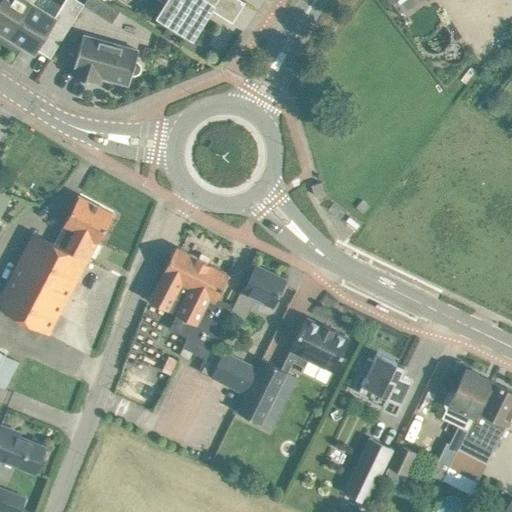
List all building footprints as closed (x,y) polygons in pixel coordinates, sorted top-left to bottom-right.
[(0,0),(0,33),(3,36),(7,35),(10,37),(31,2),(32,3),(33,0),(0,0)] [(64,0),(54,17),(32,3),(31,2),(10,37),(13,38),(13,42),(20,46),(24,45),(34,51),(36,48),(50,57),(82,6),(84,3),(78,0),(64,0)] [(85,0),(84,3),(82,6),(111,24),(120,9),(108,2),(105,0),(85,0)] [(105,0),(108,2),(109,1),(108,0),(170,0),(160,18),(156,15),(155,17),(193,40),(217,0),(239,0),(244,3),(245,2),(241,0),(105,0)] [(83,35),(71,75),(99,83),(101,76),(129,84),(131,74),(135,75),(138,73),(140,71),(141,68),(140,64),(138,62),(135,60),(138,50),(83,35)] [(324,192),(321,182),(311,185),(314,195),(324,192)] [(0,308),(49,334),(88,260),(113,213),(79,195),(54,242),(33,231),(0,294),(0,308)] [(362,200),(355,207),(363,214),(370,207),(362,200)] [(230,308),(215,300),(229,275),(176,247),(148,299),(167,309),(169,307),(177,311),(175,314),(176,315),(170,328),(188,337),(183,347),(206,358),(230,308)] [(272,305),(285,280),(256,265),(244,290),(241,288),(229,314),(243,322),(256,297),(272,305)] [(237,411),(262,423),(293,361),(303,366),(307,357),(333,370),(349,339),(333,331),(334,329),(323,324),(322,325),(306,317),(281,368),(263,359),(237,411)] [(413,378),(403,374),(406,366),(371,349),(352,389),(383,404),(381,406),(396,413),(413,378)] [(0,385),(3,387),(18,360),(0,350),(0,385)] [(212,377),(244,393),(256,368),(224,352),(212,377)] [(468,430),(493,381),(492,380),(466,367),(455,390),(450,388),(443,402),(446,409),(460,415),(456,424),(467,429),(468,430)] [(501,435),(511,413),(511,390),(493,381),(468,430),(467,429),(444,475),(473,490),(500,435),(501,435)] [(0,458),(35,472),(45,446),(7,431),(8,428),(1,425),(0,426),(0,458)] [(343,492),(366,503),(393,448),(369,437),(343,492)] [(406,474),(416,452),(398,444),(388,466),(406,474)] [(388,466),(380,484),(395,490),(402,473),(388,466)] [(0,507),(11,511),(18,511),(25,496),(7,489),(5,494),(0,491),(0,507)] [(511,511),(511,497),(503,511),(511,511)]
